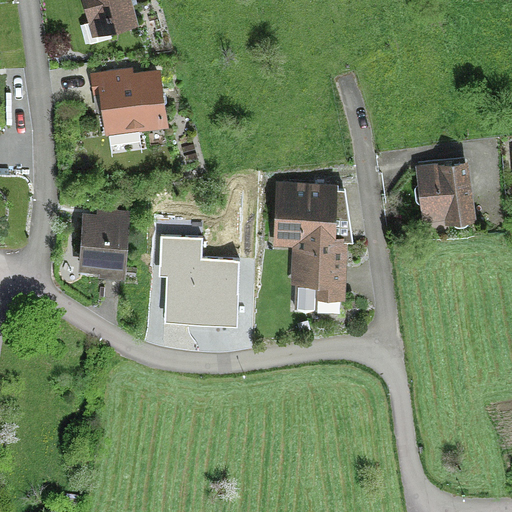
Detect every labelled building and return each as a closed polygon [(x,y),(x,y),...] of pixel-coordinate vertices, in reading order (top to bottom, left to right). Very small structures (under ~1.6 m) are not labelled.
[(83,0),(89,22),(83,24),(88,43),(109,38),(107,30),(132,23),(125,0),(83,0)] [(127,71),(98,75),(105,125),(124,122),(124,126),(140,124),(140,120),(161,117),(160,105),(164,100),(163,93),(158,89),(156,75),(128,79),(127,71)] [(446,222),(471,219),(464,162),(416,169),(423,219),(445,216),(446,222)] [(329,239),(331,189),(278,186),(275,242),(295,242),(296,239),(341,241),(341,240),(329,239)] [(83,217),(80,266),(121,269),(125,213),(97,211),(96,218),(83,217)] [(200,241),(163,239),(161,274),(169,275),(167,321),(235,324),(238,264),(199,262),(200,241)] [(341,241),(296,239),(295,242),(294,280),(339,282),(341,241)]
